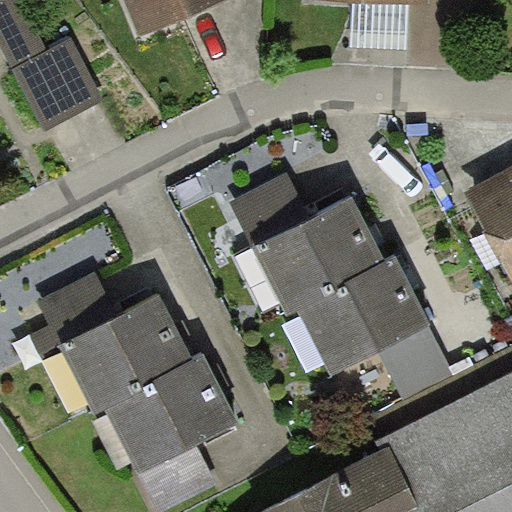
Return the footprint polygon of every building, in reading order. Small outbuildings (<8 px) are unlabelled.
[(0,0),(0,46),(13,71),(47,53),(19,0),(0,0)] [(123,0),(141,39),(233,0),(123,0)] [(47,53),(13,71),(45,132),(104,102),(71,40),(47,53)] [(511,168),(462,195),(511,289),(511,168)] [(254,251),(311,222),(287,174),(230,203),(254,251)] [(339,289),(386,266),(352,201),(311,222),(254,251),(288,320),(299,315),(341,293),(339,289)] [(431,329),(395,260),(386,266),(339,289),(341,293),(299,315),(333,380),(381,355),(431,329)] [(119,320),(96,273),(37,302),(49,327),(31,337),(40,356),(59,346),(61,349),(119,320)] [(191,358),(161,299),(119,320),(61,349),(96,419),(106,413),(143,395),(142,391),(194,364),(191,358)] [(455,375),(431,329),(381,355),(405,401),(455,375)] [(238,426),(201,353),(191,358),(194,364),(142,391),(143,395),(106,413),(139,477),(196,447),(238,426)] [(511,511),(511,375),(378,444),(383,456),(390,453),(419,509),(412,511),(511,511)] [(164,511),(216,485),(196,447),(139,477),(157,511),(164,511)] [(412,511),(419,509),(390,453),(383,456),(270,511),(264,511),(262,507),(251,511),(412,511)]
